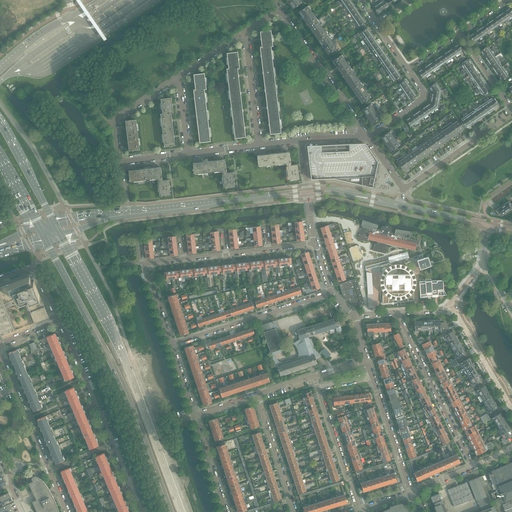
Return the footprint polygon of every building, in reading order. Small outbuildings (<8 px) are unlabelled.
[(298,0),(286,0),(293,9),(301,3),(298,0)] [(382,0),(379,3),(383,10),(385,8),(386,8),(387,7),(388,7),(388,6),(388,5),(391,3),(389,0),(386,2),(384,0),(382,0)] [(352,2),(345,7),(348,12),(355,7),(353,5),(353,4),(352,3),(352,2)] [(379,3),(374,6),(378,13),(379,13),(380,13),(381,12),(381,11),(383,10),(379,3)] [(299,12),(308,26),(317,20),(307,6),(299,12)] [(355,7),(348,12),(352,17),(358,12),(358,11),(357,10),(356,9),(355,7)] [(358,12),(352,17),(355,22),(362,17),(361,17),(361,16),(360,15),(360,14),(358,12)] [(500,15),(505,22),(508,20),(509,21),(511,20),(509,18),(505,12),(503,13),(502,13),(501,14),(500,15)] [(497,17),(495,18),(499,25),(501,24),(505,22),(500,15),(499,15),(497,16),(497,17)] [(364,23),(365,22),(365,21),(364,20),(363,19),(362,17),(355,22),(358,27),(361,25),(362,27),(362,28),(365,26),(365,25),(364,23)] [(490,22),(495,29),(498,26),(499,25),(495,18),(493,20),(492,20),(491,21),(490,22)] [(308,26),(318,40),(327,34),(317,20),(308,26)] [(487,24),(485,25),(491,34),(493,32),(491,31),(495,29),(490,22),(489,22),(487,23),(487,24)] [(481,28),(480,29),(485,35),(488,33),(489,35),(491,34),(485,25),(483,27),(482,27),(481,28)] [(364,30),(360,33),(364,39),(371,34),(369,31),(368,29),(365,26),(362,28),(364,30)] [(477,31),(475,32),(480,38),(481,37),(481,38),(485,35),(480,29),(479,29),(478,30),(477,31)] [(271,30),(260,32),(261,38),(262,41),(261,41),(262,46),(262,47),(271,46),(271,47),(273,46),(271,30)] [(478,40),(480,38),(475,32),(473,34),(472,34),(471,35),(470,36),(475,42),(478,40)] [(327,34),(318,40),(328,54),(336,48),(327,34)] [(371,34),(364,39),(369,45),(375,40),(375,39),(374,38),(373,37),(371,34)] [(369,45),(373,51),(379,46),(377,43),(376,41),(375,40),(369,45)] [(455,46),(453,48),(457,54),(463,51),(458,44),(457,44),(457,45),(455,45),(455,46)] [(261,55),(262,57),(261,57),(261,58),(262,65),(273,64),(271,47),(271,46),(262,47),(262,46),(260,46),(261,55)] [(373,51),(377,57),(384,52),(383,52),(383,51),(382,50),(382,49),(379,46),(373,51)] [(488,47),(481,52),(482,52),(482,53),(483,54),(485,57),(493,51),(492,49),(490,50),(488,47)] [(448,51),(453,58),(457,54),(453,48),(451,49),(450,49),(449,50),(448,51)] [(445,53),(443,54),(448,61),(453,58),(448,51),(447,51),(445,52),(445,53)] [(493,51),(485,57),(486,59),(487,61),(488,61),(488,62),(495,57),(493,54),(494,52),(493,51)] [(237,52),(227,53),(229,69),(237,68),(237,69),(239,69),(238,61),(239,61),(238,61),(237,59),(238,59),(238,58),(237,52)] [(384,52),(377,57),(381,63),(388,58),(386,55),(385,53),(384,53),(384,52)] [(438,57),(438,58),(443,65),(448,61),(443,54),(441,56),(440,56),(439,57),(438,57)] [(341,55),(332,61),(342,75),(351,69),(341,55)] [(495,57),(488,62),(489,63),(489,64),(490,64),(492,66),(500,61),(499,59),(497,60),(495,57)] [(388,58),(381,63),(385,69),(392,64),(391,64),(391,63),(390,62),(390,61),(388,58)] [(435,60),(433,61),(438,68),(443,65),(438,58),(437,58),(435,59),(435,60)] [(469,60),(462,65),(466,70),(472,65),(471,63),(471,62),(470,61),(469,61),(469,60)] [(429,64),(428,65),(433,71),(438,68),(433,61),(431,63),(430,63),(429,64)] [(500,61),(492,66),(493,69),(494,71),(495,71),(502,67),(500,63),(501,62),(500,61)] [(263,72),(264,75),(263,75),(264,82),(275,81),(273,64),(262,65),(263,72)] [(385,69),(389,75),(396,70),(394,67),(393,65),(392,65),(392,64),(385,69)] [(425,67),(423,68),(428,75),(433,71),(428,65),(427,65),(426,66),(425,67)] [(472,65),(466,70),(469,75),(476,70),(475,70),(475,69),(475,68),(474,67),(472,65)] [(502,67),(495,71),(495,72),(496,74),(497,74),(498,76),(505,72),(504,70),(502,67)] [(238,78),(237,75),(238,75),(237,69),(237,68),(229,69),(227,69),(229,86),(239,85),(238,78)] [(419,71),(418,71),(423,78),(428,75),(423,68),(421,70),(420,70),(419,71)] [(342,75),(352,89),(360,83),(351,69),(342,75)] [(396,70),(389,75),(393,81),(397,78),(399,81),(402,79),(400,76),(400,75),(399,74),(398,73),(396,70)] [(476,70),(469,75),(472,80),(479,75),(478,73),(478,72),(477,71),(476,71),(476,70)] [(505,72),(498,76),(500,78),(500,79),(501,80),(502,81),(509,77),(506,73),(505,72)] [(194,75),(194,81),(195,81),(195,84),(195,89),(195,90),(204,89),(206,89),(204,73),(194,75)] [(479,75),(472,80),(476,85),(483,80),(482,79),(481,77),(479,75)] [(401,83),(399,85),(402,90),(409,85),(407,83),(407,82),(406,81),(405,80),(404,81),(402,80),(402,79),(399,81),(399,82),(401,83)] [(483,80),(476,85),(479,90),(486,85),(485,83),(485,82),(484,81),(483,80)] [(265,89),(265,90),(266,92),(265,92),(266,99),(277,98),(275,81),(264,82),(265,89)] [(370,98),(360,83),(352,89),(362,103),(365,101),(368,99),(370,98)] [(436,83),(429,87),(430,88),(430,89),(431,90),(431,91),(432,92),(441,91),(438,87),(439,87),(436,83)] [(241,102),(240,95),(241,95),(240,95),(239,92),(240,92),(239,85),(229,86),(231,104),(241,102)] [(409,85),(402,90),(405,95),(412,90),(411,88),(411,87),(410,86),(409,86),(409,85)] [(486,85),(479,90),(483,95),(490,90),(489,89),(488,87),(486,85)] [(193,89),(194,97),(194,98),(195,98),(195,100),(194,100),(195,100),(195,108),(206,106),(204,89),(195,90),(195,89),(194,89),(193,89)] [(412,90),(405,95),(408,98),(409,100),(416,95),(414,93),(414,92),(413,91),(412,90)] [(432,92),(431,98),(440,99),(440,95),(441,91),(432,92)] [(167,98),(161,99),(162,114),(171,113),(173,113),(172,107),(172,106),(172,107),(171,104),(172,104),(171,98),(168,98),(167,98)] [(268,109),(267,109),(267,110),(268,117),(279,115),(277,98),(266,99),(267,106),(267,107),(268,107),(268,109)] [(430,103),(437,107),(438,103),(439,103),(440,99),(431,98),(430,103)] [(488,102),(492,109),(495,108),(495,107),(497,107),(497,106),(498,106),(493,99),(488,102)] [(242,110),(242,109),(241,102),(231,104),(233,121),(243,120),(242,112),(243,112),(242,112),(242,110)] [(488,102),(482,106),(487,113),(488,112),(490,111),(492,109),(488,102)] [(434,110),(437,107),(430,103),(426,106),(431,113),(434,110)] [(370,104),(362,110),(372,124),(380,118),(370,104)] [(197,117),(196,118),(197,118),(197,125),(208,124),(206,106),(195,108),(196,115),(197,115),(197,117)] [(426,106),(421,109),(425,116),(427,115),(431,113),(426,106)] [(482,106),(477,110),(482,116),(484,115),(485,115),(486,114),(486,113),(487,113),(482,106)] [(421,109),(416,113),(421,120),(424,117),(425,116),(421,109)] [(477,110),(472,113),(477,120),(478,120),(479,119),(479,118),(482,116),(477,110)] [(172,122),(171,122),(171,120),(172,120),(171,113),(162,114),(160,114),(162,130),(173,129),(172,122)] [(416,113),(411,116),(416,123),(417,122),(421,120),(416,113)] [(472,113),(467,117),(471,124),(474,122),(476,121),(477,120),(472,113)] [(270,126),(269,126),(269,127),(270,134),(281,133),(279,115),(268,117),(269,124),(270,124),(270,126)] [(414,124),(416,123),(411,116),(406,120),(411,127),(414,124)] [(467,117),(461,121),(466,127),(467,127),(469,126),(469,125),(471,124),(467,117)] [(125,121),(126,127),(125,127),(126,130),(127,136),(138,135),(136,120),(130,120),(129,120),(128,120),(128,121),(125,121)] [(244,127),(243,120),(233,121),(235,138),(245,137),(245,130),(245,129),(244,129),(244,127)] [(463,129),(457,121),(452,124),(451,122),(458,133),(460,131),(461,131),(463,130),(463,129)] [(458,133),(451,122),(446,126),(453,136),(454,136),(456,135),(456,134),(458,133)] [(208,124),(197,125),(198,132),(199,132),(199,135),(200,142),(210,141),(208,124)] [(453,136),(446,126),(441,129),(448,140),(450,138),(451,138),(453,137),(453,136)] [(175,145),(174,138),(173,138),(173,136),(174,136),(173,129),(162,130),(164,147),(171,146),(172,146),(175,145)] [(448,140),(441,129),(442,130),(437,133),(443,143),(444,143),(446,142),(446,141),(448,140)] [(389,131),(381,137),(391,152),(399,146),(389,131)] [(443,143),(437,133),(432,137),(438,146),(441,145),(443,144),(443,143)] [(133,150),(139,150),(138,135),(127,136),(128,142),(127,142),(127,144),(128,144),(128,145),(129,151),(132,150),(132,151),(133,151),(133,150)] [(438,146),(432,137),(427,140),(434,150),(434,149),(435,150),(436,149),(436,148),(438,146)] [(434,150),(427,140),(422,144),(429,153),(431,152),(433,151),(433,150),(434,150)] [(307,146),(309,159),(311,179),(333,178),(372,187),(374,179),(374,177),(375,174),(378,162),(370,150),(363,151),(363,144),(307,146)] [(429,153),(422,144),(417,147),(424,157),(424,156),(425,157),(427,155),(429,153)] [(424,157),(417,147),(418,148),(413,151),(412,150),(412,151),(419,160),(421,159),(423,158),(423,157),(424,157)] [(419,160),(412,151),(407,154),(414,163),(415,163),(417,162),(419,160)] [(286,164),(286,166),(291,165),(290,163),(291,163),(291,161),(290,161),(290,158),(289,153),(286,153),(286,152),(282,153),(280,153),(276,154),(276,155),(273,155),(273,154),(274,164),(278,164),(279,164),(278,164),(282,163),(282,164),(282,163),(286,163),(286,164)] [(264,155),(260,155),(260,156),(257,157),(258,161),(258,164),(258,165),(258,166),(262,166),(263,166),(262,165),(266,165),(267,165),(266,165),(270,164),(270,165),(274,164),(273,154),(273,155),(270,155),(270,154),(266,155),(264,155)] [(414,163),(407,154),(402,157),(402,156),(409,167),(411,165),(412,166),(413,164),(414,163)] [(409,167),(402,156),(397,160),(398,162),(399,164),(399,165),(401,169),(402,168),(404,170),(405,170),(407,169),(407,168),(409,167)] [(209,161),(209,162),(210,172),(214,171),(214,172),(214,171),(218,171),(222,170),(222,171),(222,172),(222,173),(227,173),(226,170),(227,170),(226,169),(226,166),(225,161),(222,161),(222,160),(218,160),(218,161),(216,161),(215,161),(212,161),(212,162),(209,163),(209,161)] [(196,163),(196,164),(193,164),(193,169),(194,171),(193,171),(193,173),(194,173),(194,174),(198,173),(198,174),(198,173),(202,173),(206,172),(206,173),(206,172),(210,172),(209,162),(209,163),(206,163),(206,162),(202,162),(202,163),(200,163),(199,163),(196,163)] [(287,170),(288,173),(287,173),(288,173),(288,176),(288,180),(289,180),(289,181),(291,180),(293,180),(298,179),(297,176),(298,176),(298,173),(298,171),(298,170),(297,168),(297,167),(296,167),(296,165),(291,165),(286,166),(287,166),(287,170)] [(154,179),(154,178),(157,178),(158,178),(158,181),(162,181),(162,180),(162,178),(162,176),(161,168),(159,168),(158,169),(158,168),(157,168),(154,168),(151,169),(151,168),(148,169),(147,169),(147,170),(145,170),(145,169),(144,169),(146,180),(150,179),(153,178),(154,179)] [(138,181),(138,180),(141,180),(142,180),(145,180),(146,180),(144,169),(144,170),(142,171),(142,170),(142,169),(141,170),(138,170),(135,170),(132,171),(131,171),(131,172),(128,172),(129,177),(129,179),(129,181),(130,181),(129,181),(130,182),(134,181),(137,180),(138,181)] [(224,184),(223,184),(224,184),(224,188),(225,188),(226,188),(229,187),(229,188),(234,187),(233,184),(234,184),(234,181),(233,178),(234,178),(233,178),(233,175),(232,175),(232,172),(227,173),(222,173),(222,174),(223,177),(223,178),(223,180),(223,181),(224,181),(224,184)] [(169,186),(169,183),(168,183),(167,180),(162,180),(162,181),(158,181),(158,185),(159,185),(159,188),(159,191),(159,192),(160,195),(159,195),(160,196),(161,195),(161,196),(162,196),(162,195),(164,195),(169,195),(169,192),(170,192),(170,191),(169,189),(169,188),(169,186)] [(511,203),(511,204),(509,201),(508,202),(498,209),(497,208),(494,210),(498,215),(501,213),(500,212),(500,211),(503,215),(511,208),(511,203)] [(419,241),(409,238),(409,237),(410,238),(411,232),(396,229),(394,234),(391,233),(391,231),(391,230),(390,229),(390,228),(389,227),(388,226),(386,226),(385,226),(384,226),(382,227),(381,228),(381,229),(380,230),(377,229),(378,225),(362,220),(361,226),(363,226),(363,227),(362,227),(358,235),(359,235),(359,234),(360,235),(358,237),(357,240),(357,239),(367,242),(368,239),(377,241),(376,244),(374,243),(373,251),(385,254),(387,246),(385,246),(386,244),(388,244),(389,244),(391,245),(400,247),(405,248),(414,250),(415,251),(416,245),(418,245),(419,241)] [(320,228),(322,234),(330,231),(328,225),(327,226),(323,227),(321,228),(321,227),(320,228)] [(330,231),(322,234),(324,240),(332,238),(330,231)] [(324,240),(326,246),(334,244),(332,238),(324,240)] [(326,246),(328,252),(336,250),(334,244),(326,246)] [(336,250),(328,252),(330,258),(338,256),(336,250)] [(301,254),(303,260),(310,258),(308,252),(307,252),(302,254),(301,254)] [(330,258),(332,264),(340,262),(338,256),(330,258)] [(310,258),(303,260),(305,266),(312,264),(310,258)] [(332,264),(334,270),(342,268),(340,262),(332,264)] [(305,266),(307,272),(314,270),(312,264),(305,266)] [(381,280),(381,287),(384,293),(388,297),(393,300),(400,301),(406,300),(411,296),(415,291),(417,286),(417,280),(415,275),(412,270),(408,267),(402,265),(397,265),(391,266),(387,270),(383,274),(381,280)] [(334,270),(336,276),(344,274),(342,268),(334,270)] [(314,270),(307,272),(309,278),(316,276),(314,270)] [(344,274),(336,276),(338,282),(339,282),(345,280),(346,280),(344,274)] [(34,323),(48,317),(40,297),(33,278),(32,275),(10,284),(0,287),(0,332),(3,339),(18,333),(17,330),(9,309),(19,305),(26,302),(34,323)] [(309,278),(311,284),(318,282),(316,276),(309,278)] [(353,280),(339,284),(341,291),(342,291),(343,292),(342,292),(343,296),(347,299),(348,299),(350,300),(349,301),(355,306),(361,306),(361,305),(361,304),(364,303),(356,279),(353,280)] [(443,280),(419,282),(420,287),(420,298),(427,298),(426,297),(432,296),(432,297),(438,297),(438,296),(444,296),(443,280)] [(314,290),(319,288),(320,288),(318,282),(311,284),(313,291),(314,290)] [(217,290),(189,296),(190,299),(217,293),(217,290)] [(176,294),(168,297),(171,306),(179,304),(176,294)] [(171,306),(174,316),(183,313),(179,304),(171,306)] [(174,316),(177,326),(186,323),(183,313),(174,316)] [(282,350),(282,349),(270,353),(275,368),(277,367),(280,376),(317,364),(315,358),(320,355),(318,353),(316,351),(315,349),(314,346),(313,344),(312,341),(312,339),(309,339),(308,337),(337,327),(334,318),(296,330),(299,339),(293,343),(296,346),(297,348),(298,350),(298,352),(298,354),(298,357),(296,358),(294,359),(292,360),(290,360),(287,360),(285,361),(283,362),(281,362),(279,361),(277,360),(276,358),(275,356),(275,355),(282,350)] [(263,333),(270,353),(282,349),(280,342),(284,341),(277,320),(260,325),(263,333)] [(434,320),(433,320),(434,329),(438,329),(438,331),(440,331),(443,335),(444,333),(443,331),(448,328),(445,323),(440,323),(440,320),(439,320),(437,320),(434,320)] [(186,323),(177,326),(180,335),(189,333),(186,323)] [(372,334),(373,337),(375,337),(375,334),(374,334),(373,333),(373,324),(367,325),(366,325),(366,328),(367,328),(368,335),(372,334)] [(443,335),(442,335),(444,338),(446,338),(448,341),(455,336),(454,333),(453,333),(452,332),(453,332),(452,331),(449,333),(448,331),(450,330),(448,328),(443,331),(444,333),(443,335)] [(57,337),(55,333),(47,337),(53,351),(61,348),(60,344),(59,342),(60,341),(59,339),(58,340),(58,339),(57,337)] [(393,335),(396,340),(394,342),(396,345),(401,342),(402,342),(401,340),(400,339),(399,337),(400,336),(399,334),(398,334),(398,333),(393,335)] [(456,339),(456,337),(455,336),(448,341),(451,346),(459,342),(458,342),(458,341),(457,339),(456,339)] [(429,341),(422,344),(424,350),(428,348),(428,347),(432,345),(429,341)] [(461,347),(461,346),(461,345),(459,343),(459,342),(451,346),(454,352),(462,347),(461,347)] [(372,345),(374,351),(381,348),(382,348),(381,346),(380,346),(379,343),(372,345)] [(184,348),(188,358),(196,355),(193,345),(184,348)] [(428,348),(424,350),(426,354),(434,350),(432,345),(428,347),(428,348)] [(456,355),(455,356),(456,358),(465,353),(465,352),(464,351),(464,350),(463,348),(462,348),(462,347),(454,352),(456,355)] [(68,362),(66,359),(66,358),(65,356),(66,356),(65,353),(64,354),(63,351),(61,348),(53,351),(59,366),(68,362)] [(383,350),(382,348),(381,348),(374,351),(376,356),(378,356),(383,354),(382,351),(383,350)] [(397,352),(398,354),(397,355),(398,357),(406,353),(404,349),(402,349),(399,351),(397,352)] [(9,353),(11,359),(10,360),(11,362),(12,362),(15,368),(23,364),(17,350),(9,353)] [(434,350),(426,354),(429,358),(432,356),(433,357),(437,355),(434,350)] [(188,358),(191,367),(199,364),(196,355),(188,358)] [(432,356),(429,358),(431,363),(439,360),(437,355),(433,357),(432,356)] [(402,361),(403,363),(402,364),(403,366),(410,362),(408,358),(402,361)] [(468,359),(469,359),(468,358),(459,364),(460,366),(462,365),(464,368),(471,364),(471,363),(470,360),(469,360),(468,359)] [(439,360),(431,363),(434,368),(437,367),(437,366),(441,364),(439,360)] [(69,365),(68,362),(59,366),(65,380),(74,376),(72,373),(71,370),(72,370),(71,367),(71,368),(70,368),(69,366),(69,365)] [(410,362),(403,366),(402,366),(404,371),(406,370),(413,367),(410,362)] [(18,374),(17,374),(18,376),(19,376),(21,382),(29,378),(23,364),(15,368),(18,374)] [(199,364),(191,367),(194,377),(202,374),(199,364)] [(441,364),(437,366),(437,367),(434,368),(436,373),(443,369),(441,364)] [(471,364),(464,368),(467,374),(475,369),(474,368),(473,366),(472,366),(472,364),(471,364)] [(406,370),(407,372),(406,373),(407,375),(415,371),(413,367),(406,370)] [(443,369),(436,373),(438,377),(442,375),(442,376),(446,374),(443,369)] [(475,369),(467,374),(470,379),(478,375),(478,374),(477,374),(477,373),(477,372),(476,370),(475,370),(475,369)] [(415,371),(407,375),(406,375),(408,380),(410,379),(411,380),(417,376),(415,371)] [(267,373),(257,376),(260,384),(270,381),(267,373)] [(194,377),(197,386),(206,384),(202,374),(194,377)] [(442,375),(438,377),(440,382),(441,383),(449,379),(448,379),(446,374),(442,376),(442,375)] [(478,375),(470,379),(472,383),(471,384),(472,386),(474,385),(481,380),(480,378),(479,375),(478,375)] [(257,376),(248,379),(251,388),(260,384),(257,376)] [(417,376),(411,380),(412,383),(411,383),(412,385),(420,381),(418,377),(417,376)] [(24,388),(23,388),(24,391),(25,390),(27,396),(35,393),(29,378),(21,382),(24,388)] [(248,379),(238,382),(241,391),(251,388),(248,379)] [(452,383),(450,379),(449,379),(441,383),(441,384),(442,386),(443,386),(443,388),(452,383)] [(393,381),(385,384),(387,390),(394,387),(393,384),(394,384),(393,381)] [(238,382),(229,385),(231,394),(241,391),(238,382)] [(443,388),(444,389),(444,390),(445,392),(446,392),(446,393),(455,388),(452,383),(443,388)] [(206,384),(197,386),(200,396),(209,393),(206,384)] [(229,385),(219,389),(222,397),(231,394),(229,385)] [(417,392),(416,392),(417,394),(424,390),(422,386),(415,389),(417,392)] [(484,386),(485,386),(484,386),(475,391),(476,393),(478,392),(480,396),(488,391),(487,391),(487,390),(486,388),(485,388),(484,386)] [(77,396),(78,396),(77,394),(76,394),(76,393),(75,391),(74,387),(65,391),(71,405),(80,401),(78,398),(77,396)] [(446,393),(447,395),(447,396),(448,397),(457,393),(455,388),(446,393)] [(488,391),(480,396),(483,401),(491,397),(490,396),(489,393),(488,393),(488,392),(488,391)] [(303,398),(304,400),(312,397),(310,392),(303,394),(304,398),(303,398)] [(27,396),(30,402),(29,403),(30,405),(31,404),(33,411),(42,407),(35,393),(27,396)] [(212,403),(209,393),(200,396),(203,406),(212,403)] [(449,399),(449,400),(449,401),(450,402),(459,397),(457,393),(448,397),(449,399)] [(419,399),(420,401),(421,403),(429,399),(427,395),(420,398),(419,399)] [(338,397),(332,397),(332,401),(333,401),(334,405),(333,405),(334,408),(340,407),(340,406),(338,397)] [(450,402),(450,403),(451,405),(452,405),(453,407),(462,402),(459,397),(450,402)] [(493,400),(491,397),(483,401),(486,407),(494,402),(493,402),(493,400)] [(83,410),(84,410),(83,408),(82,408),(81,405),(80,401),(71,405),(77,419),(86,416),(84,413),(83,410)] [(462,402),(453,407),(453,408),(453,409),(454,411),(455,411),(464,407),(462,402)] [(488,410),(487,411),(488,413),(497,408),(497,407),(496,406),(496,405),(495,403),(494,402),(486,407),(488,410)] [(270,405),(271,411),(280,408),(279,406),(278,406),(277,403),(270,405)] [(307,405),(308,409),(307,409),(307,411),(316,408),(314,403),(307,405)] [(431,404),(424,407),(423,408),(425,412),(433,408),(431,404)] [(245,409),(248,419),(256,416),(253,406),(245,409)] [(455,411),(455,412),(456,414),(457,415),(457,416),(466,412),(464,407),(455,411)] [(271,411),(273,416),(281,414),(280,411),(281,410),(280,408),(271,411)] [(425,412),(424,413),(427,417),(429,416),(429,417),(436,413),(433,408),(425,412)] [(458,418),(459,420),(459,421),(460,421),(471,415),(468,410),(466,412),(457,416),(458,418)] [(436,413),(429,417),(427,419),(429,423),(431,423),(438,419),(436,413)] [(501,415),(500,414),(501,414),(500,413),(491,418),(492,421),(494,420),(496,423),(504,419),(503,418),(502,415),(501,415)] [(310,420),(311,422),(319,419),(318,414),(310,416),(311,420),(310,420)] [(460,421),(460,422),(460,424),(461,424),(462,425),(471,421),(473,420),(471,415),(460,421)] [(37,420),(40,426),(39,426),(40,429),(41,428),(43,434),(52,431),(45,416),(37,420)] [(90,425),(90,424),(89,422),(88,422),(88,420),(86,416),(77,419),(84,434),(92,430),(91,427),(90,425)] [(256,416),(248,419),(251,429),(260,426),(256,416)] [(209,421),(212,431),(220,428),(217,418),(209,421)] [(275,422),(277,427),(284,425),(283,422),(284,421),(284,419),(275,422)] [(431,423),(429,423),(431,428),(441,423),(438,419),(431,423)] [(504,421),(504,419),(496,423),(499,429),(507,424),(506,424),(506,423),(505,421),(504,421)] [(406,423),(407,423),(406,421),(405,421),(398,424),(399,429),(407,427),(406,426),(406,423)] [(463,427),(462,428),(463,430),(464,430),(473,426),(471,421),(462,425),(463,427)] [(441,423),(431,428),(434,432),(435,432),(435,431),(443,428),(441,423)] [(509,428),(509,427),(507,425),(507,424),(499,429),(502,434),(510,430),(510,429),(509,429),(509,428)] [(315,431),(314,431),(315,433),(323,430),(321,425),(314,427),(315,431)] [(473,426),(464,430),(466,433),(467,435),(477,430),(476,428),(475,428),(474,426),(473,426)] [(220,428),(212,431),(215,440),(223,438),(220,428)] [(443,428),(435,431),(435,432),(437,436),(438,435),(445,432),(443,428)] [(92,430),(84,434),(90,448),(98,445),(97,441),(96,439),(96,438),(95,436),(94,434),(92,430)] [(287,430),(279,433),(281,438),(288,436),(287,433),(288,432),(287,430)] [(467,435),(468,437),(469,440),(479,435),(478,433),(479,433),(477,430),(467,435)] [(504,438),(501,439),(504,444),(509,441),(508,438),(511,435),(511,433),(511,432),(511,430),(510,430),(502,434),(504,438)] [(46,440),(45,441),(46,443),(47,443),(50,449),(58,445),(52,431),(43,434),(46,440)] [(252,435),(253,438),(252,438),(253,441),(261,438),(260,432),(252,435)] [(445,432),(438,435),(440,438),(438,438),(439,440),(447,437),(445,432)] [(479,435),(469,440),(471,443),(472,445),(482,440),(481,438),(480,438),(479,435)] [(318,438),(319,442),(318,442),(318,444),(327,441),(325,436),(318,438)] [(473,447),(474,450),(484,445),(482,442),(483,442),(482,440),(472,445),(473,447)] [(291,441),(282,444),(284,449),(291,447),(290,444),(291,443),(291,441)] [(475,451),(474,451),(476,454),(477,454),(494,446),(492,441),(484,445),(474,450),(475,451)] [(256,450),(257,452),(265,449),(263,443),(256,446),(257,449),(256,450)] [(217,446),(220,454),(228,452),(225,444),(217,446)] [(52,455),(51,455),(52,457),(53,457),(56,463),(64,460),(58,445),(50,449),(52,455)] [(322,452),(321,453),(322,455),(330,452),(329,447),(321,449),(322,452)] [(228,452),(220,454),(222,463),(230,460),(228,452)] [(294,452),(286,455),(288,460),(295,458),(294,455),(295,454),(294,452)] [(109,465),(108,462),(107,460),(106,457),(105,457),(104,453),(96,457),(102,472),(110,468),(109,465)] [(361,458),(362,458),(360,453),(351,456),(352,461),(360,459),(361,458)] [(456,454),(451,457),(454,465),(460,462),(456,454)] [(260,461),(260,463),(269,460),(267,455),(260,457),(261,460),(260,461)] [(451,457),(443,460),(446,468),(454,465),(451,457)] [(326,464),(325,464),(325,466),(334,463),(332,458),(325,460),(326,464)] [(230,460),(222,463),(225,471),(233,468),(230,460)] [(443,460),(435,464),(438,472),(446,468),(443,460)] [(499,498),(494,500),(497,507),(502,505),(505,511),(511,511),(511,462),(488,473),(495,489),(495,490),(496,490),(499,498)] [(298,463),(290,466),(291,471),(299,469),(298,466),(299,465),(298,463)] [(435,464),(427,467),(430,475),(438,472),(435,464)] [(264,471),(263,472),(264,474),(272,471),(270,466),(263,468),(264,471)] [(427,467),(419,471),(422,478),(430,475),(427,467)] [(66,483),(65,483),(66,483),(67,486),(75,482),(69,468),(61,472),(62,475),(62,476),(63,476),(64,478),(63,478),(64,481),(64,480),(64,481),(65,481),(66,483)] [(112,472),(112,471),(112,472),(110,468),(102,472),(108,487),(117,483),(115,480),(115,479),(114,477),(115,476),(114,474),(113,475),(113,474),(112,472)] [(233,468),(225,471),(228,479),(236,476),(233,468)] [(328,475),(329,477),(338,474),(336,469),(328,471),(329,475),(328,475)] [(419,471),(414,473),(417,481),(422,478),(419,471)] [(394,473),(386,475),(388,484),(397,481),(394,473)] [(302,480),(301,477),(302,476),(302,474),(293,477),(295,482),(302,480)] [(338,474),(329,477),(330,479),(331,479),(332,483),(339,480),(338,474)] [(386,475),(377,478),(380,486),(388,484),(386,475)] [(59,511),(59,510),(58,509),(57,506),(55,502),(54,500),(54,499),(53,497),(52,496),(51,493),(49,489),(48,487),(46,485),(45,484),(44,483),(44,482),(43,481),(42,480),(41,479),(40,479),(39,478),(38,477),(37,477),(36,476),(35,476),(34,476),(33,477),(32,477),(32,478),(32,479),(31,479),(31,480),(32,480),(33,481),(28,483),(36,500),(32,502),(36,511),(59,511)] [(236,476),(228,479),(230,487),(238,485),(236,476)] [(486,497),(486,496),(482,487),(486,486),(482,476),(478,477),(469,481),(470,483),(472,491),(473,492),(476,499),(476,500),(477,500),(482,511),(479,511),(445,511),(446,511),(443,504),(442,503),(441,500),(434,503),(435,506),(434,506),(434,507),(436,511),(495,511),(493,507),(490,508),(486,497)] [(267,483),(267,485),(276,482),(274,477),(267,479),(268,482),(267,483)] [(377,478),(369,481),(371,489),(380,486),(377,478)] [(369,481),(361,483),(363,491),(371,489),(369,481)] [(69,492),(70,492),(69,493),(70,495),(71,495),(72,497),(71,497),(72,497),(73,500),(81,497),(75,482),(67,486),(69,490),(68,490),(69,490),(70,492),(69,492)] [(120,492),(121,492),(120,491),(121,491),(120,489),(119,489),(118,487),(118,486),(117,483),(108,487),(115,501),(123,498),(122,494),(121,494),(120,492)] [(238,485),(230,487),(233,496),(241,493),(238,485)] [(305,485),(297,488),(299,494),(306,491),(305,488),(306,487),(305,485)] [(270,494),(271,496),(280,493),(278,488),(270,490),(271,493),(270,494)] [(8,492),(0,495),(0,499),(1,501),(11,496),(10,496),(9,493),(8,492)] [(244,501),(241,493),(233,496),(236,504),(244,501)] [(280,493),(271,496),(272,498),(273,498),(274,501),(281,499),(280,493)] [(344,494),(336,497),(339,505),(347,503),(344,494)] [(13,501),(12,500),(11,497),(11,496),(1,501),(3,506),(13,501)] [(78,511),(86,511),(88,511),(81,497),(73,500),(75,504),(74,504),(75,504),(76,506),(75,506),(76,507),(75,507),(76,509),(77,509),(78,511)] [(336,497),(328,499),(331,508),(339,505),(336,497)] [(129,511),(128,509),(127,506),(126,504),(124,501),(125,501),(124,501),(123,498),(115,501),(119,511),(129,511)] [(328,499),(320,502),(323,510),(331,508),(328,499)] [(238,511),(247,509),(244,501),(236,504),(238,511)] [(320,502),(312,505),(314,511),(316,511),(323,510),(320,502)]
